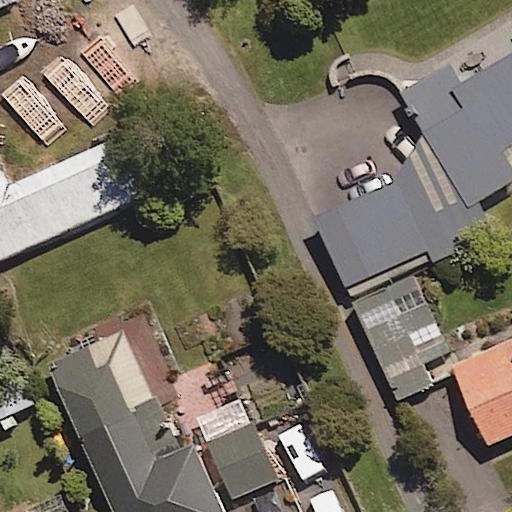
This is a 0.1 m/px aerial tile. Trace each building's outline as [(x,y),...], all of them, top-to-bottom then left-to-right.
[(0,0),(0,262),(146,196),(121,139),(15,187),(0,153),(0,9),(18,1),(17,0),(0,0)] [(452,67),(401,96),(410,112),(416,109),(425,124),(419,127),(427,141),(406,153),(412,165),(312,221),(352,292),(410,259),(420,275),(498,230),(482,201),(511,183),(511,58),(463,86),(452,67)] [(423,292),(362,316),(397,403),(458,379),(423,292)] [(138,411),(106,339),(56,361),(122,511),(229,511),(188,419),(175,425),(164,400),(138,411)] [(511,343),(455,368),(489,447),(511,436),(511,343)] [(0,431),(43,412),(27,377),(0,389),(0,431)] [(283,478),(257,422),(211,444),(237,499),(283,478)]
